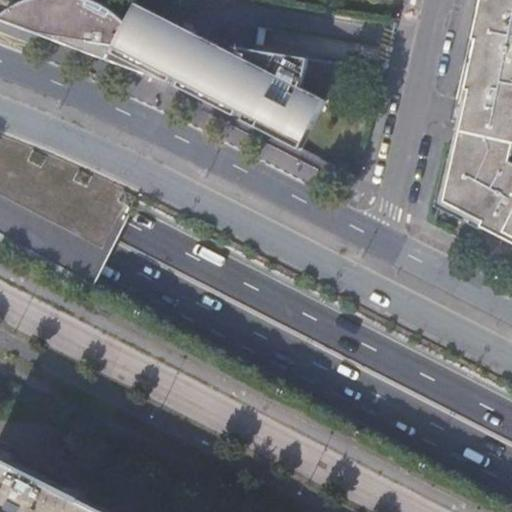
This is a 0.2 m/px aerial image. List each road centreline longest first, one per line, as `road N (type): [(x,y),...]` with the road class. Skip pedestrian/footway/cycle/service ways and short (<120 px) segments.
road 1 (motorway): [(0,213),(511,476)]
road 2 (motorway): [(511,420),(0,158)]
road 3 (primary): [(0,111),(351,265),(511,351)]
road 4 (primary): [(382,250),(0,63)]
road 5 (residential): [(382,250),(438,0)]
road 6 (primary): [(511,317),(382,250)]
